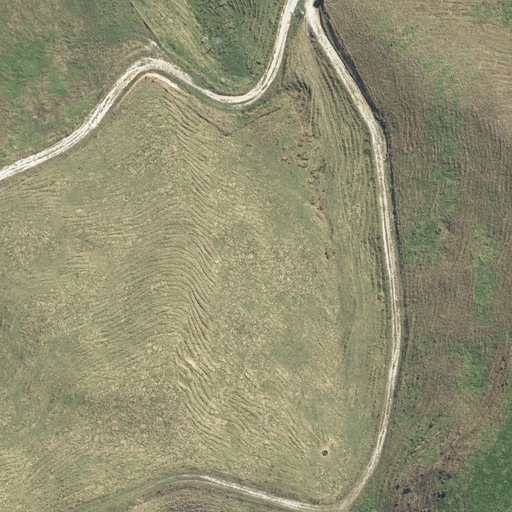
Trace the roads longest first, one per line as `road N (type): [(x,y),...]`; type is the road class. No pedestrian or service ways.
road 1 (track): [(304,6),(379,140),(402,317),(382,451),(344,508)]
road 2 (track): [(309,0),(269,89),(253,102),(221,99),(151,62),(65,158),(0,189)]
